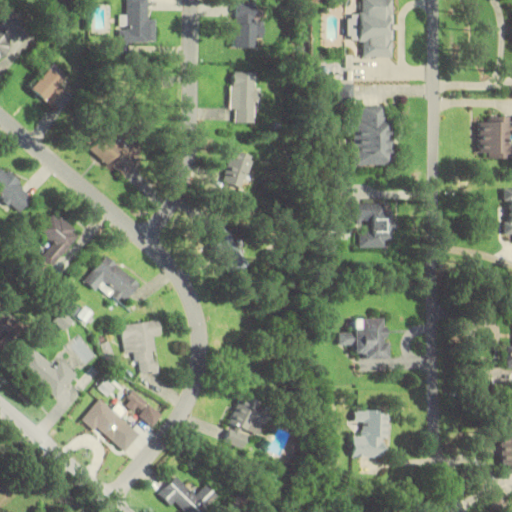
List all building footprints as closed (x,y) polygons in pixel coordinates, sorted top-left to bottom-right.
[(155,42),(155,18),(147,18),(147,0),(126,0),(127,15),(119,15),(119,39),(108,39),(108,56),(129,56),(129,42),(155,42)] [(389,57),(389,0),(354,0),(354,46),(361,47),(361,57),(389,57)] [(253,47),(253,37),(262,37),(262,21),(253,21),(253,4),(234,3),(233,47),(253,47)] [(0,57),(8,58),(9,35),(21,35),(21,15),(1,14),(0,24),(0,57)] [(32,90),(55,106),(73,79),(51,63),(32,90)] [(255,71),(231,70),(231,122),(255,122),(255,71)] [(349,165),(389,166),(390,114),(381,114),(381,104),(358,104),(358,116),(350,116),(349,165)] [(511,116),(478,116),(478,157),(511,157),(511,116)] [(130,173),(141,148),(99,129),(88,154),(130,173)] [(250,155),(232,150),(222,182),(240,188),(250,155)] [(0,195),(18,212),(34,196),(0,164),(0,195)] [(505,235),(511,235),(511,242),(511,188),(503,189),(505,235)] [(384,202),(342,202),(342,221),(357,221),(357,247),(391,247),(391,210),(384,210),(384,202)] [(81,236),(56,211),(38,229),(54,245),(38,261),(46,270),(81,236)] [(227,274),(246,264),(224,220),(205,230),(227,274)] [(84,281),(100,293),(106,285),(125,300),(140,282),(104,254),(84,281)] [(0,342),(16,325),(0,310),(0,342)] [(338,346),(353,346),(353,358),(386,358),(385,317),(351,318),(351,331),(338,331),(338,346)] [(121,323),(125,353),(137,352),(139,374),(157,372),(153,339),(161,338),(159,319),(121,323)] [(17,365),(56,397),(76,372),(61,360),(55,366),(32,347),(17,365)] [(100,370),(93,365),(79,385),(86,390),(100,370)] [(224,442),(243,448),(248,432),(258,435),(268,406),(239,396),(229,425),(230,425),(224,442)] [(112,444),(130,424),(121,416),(126,410),(118,403),(112,410),(98,398),(82,418),(112,444)] [(352,435),(351,457),(386,457),(386,409),(353,408),(352,422),(362,422),(361,436),(352,435)] [(511,470),(511,420),(501,421),(501,465),(511,465),(511,470)] [(186,511),(202,511),(218,496),(206,484),(195,494),(176,476),(163,489),(186,511)]
